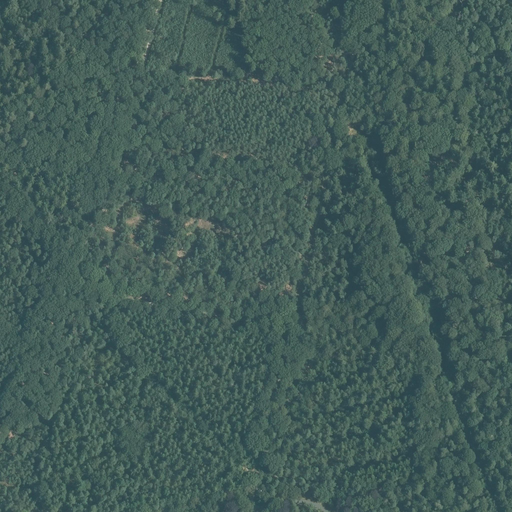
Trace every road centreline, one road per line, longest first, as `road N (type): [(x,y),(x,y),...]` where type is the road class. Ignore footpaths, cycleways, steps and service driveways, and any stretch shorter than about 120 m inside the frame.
road 1 (track): [(447,0),(497,329),(448,382),(287,347)]
road 2 (track): [(365,0),(250,500)]
road 3 (track): [(159,0),(98,223),(0,443)]
road 4 (track): [(293,318),(218,316),(114,296),(68,260)]
